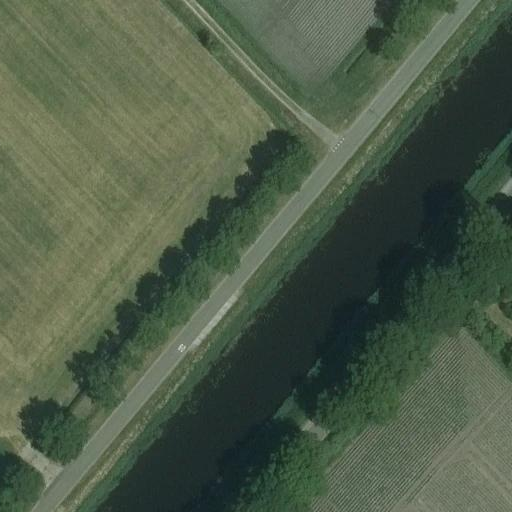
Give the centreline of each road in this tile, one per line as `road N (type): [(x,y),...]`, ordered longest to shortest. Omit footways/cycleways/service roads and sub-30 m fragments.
road 1 (unclassified): [(42,511),(466,0)]
road 2 (tertiary): [(252,511),(511,204)]
road 3 (track): [(342,150),(195,0)]
